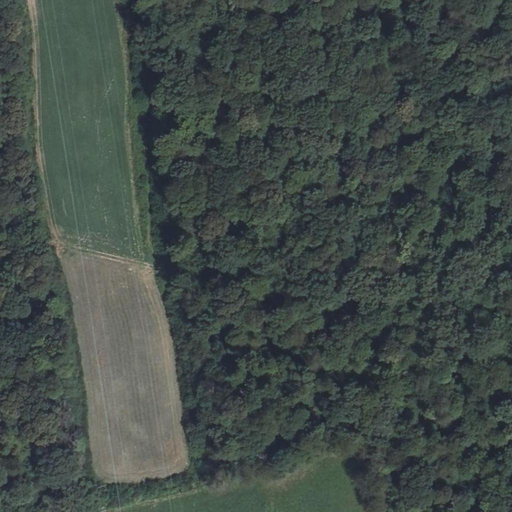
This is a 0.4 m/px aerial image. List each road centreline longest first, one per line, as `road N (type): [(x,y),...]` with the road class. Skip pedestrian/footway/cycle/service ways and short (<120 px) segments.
road 1 (track): [(511,429),(326,436),(277,413),(157,268),(49,244),(0,270)]
road 2 (track): [(157,268),(113,0)]
road 3 (track): [(174,0),(152,127),(150,242)]
road 4 (track): [(419,0),(469,171),(511,220)]
